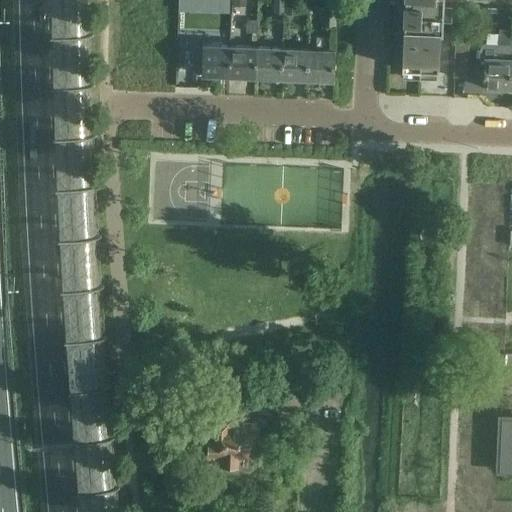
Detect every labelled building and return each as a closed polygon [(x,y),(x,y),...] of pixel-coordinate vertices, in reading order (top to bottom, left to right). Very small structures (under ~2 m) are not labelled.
[(273,0),(272,20),(283,20),(284,0),(273,0)] [(292,0),(285,0),(285,16),(298,16),(298,0),(292,0)] [(335,0),(322,0),(322,27),(335,27),(335,0)] [(443,7),(443,0),(404,0),(404,14),(451,16),(452,8),(443,7)] [(451,24),(451,16),(404,14),(403,31),(421,32),(442,32),(442,23),(451,24)] [(230,32),(231,20),(220,19),(219,32),(230,32)] [(256,33),(256,21),(246,20),(245,33),(256,33)] [(510,90),(511,59),(510,59),(511,30),(498,30),(498,44),(483,44),(479,48),(479,61),(484,61),(483,88),(510,90)] [(421,33),(403,32),(401,70),(409,70),(408,80),(419,81),(421,33)] [(442,33),(442,32),(421,32),(419,80),(429,80),(429,79),(429,70),(437,70),(439,33),(442,33)] [(455,42),(453,77),(466,78),(467,43),(455,42)] [(228,77),(229,47),(203,46),(202,76),(228,77)] [(228,77),(254,79),(256,48),(229,47),(228,77)] [(254,79),(281,80),(282,49),(256,48),(254,79)] [(281,80),(306,81),(307,50),(282,49),(281,80)] [(306,81),(333,82),(334,51),(307,50),(306,81)] [(223,416),(212,415),(211,436),(209,436),(208,441),(206,443),(206,449),(208,451),(207,464),(221,464),(220,467),(237,468),(237,465),(251,466),(252,440),(257,440),(257,421),(249,421),(249,410),(223,409),(223,416)] [(511,418),(500,418),(498,471),(511,471),(511,418)]
